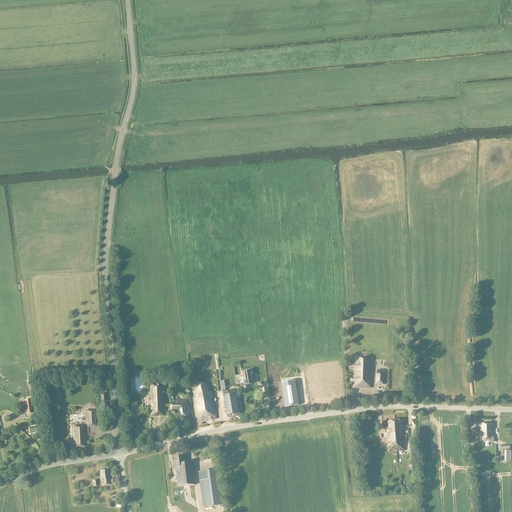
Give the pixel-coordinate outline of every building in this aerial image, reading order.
[(355,388),(371,388),(372,368),(371,368),(372,359),(358,359),(357,366),(356,366),(355,388)] [(245,377),(242,378),(243,383),(245,383),(245,386),(252,384),(251,381),(253,380),(252,371),(244,372),(245,377)] [(199,422),(216,419),(212,392),(208,393),(207,384),(193,386),(194,391),(193,391),(195,400),(195,401),(199,422)] [(165,416),(164,386),(150,386),(152,416),(165,416)] [(280,388),(283,407),(299,405),(296,386),(280,388)] [(239,414),(235,391),(223,393),(227,416),(239,414)] [(33,414),(32,408),(31,400),(24,401),(26,415),(33,414)] [(187,400),(171,401),(171,413),(175,414),(175,411),(179,411),(180,417),(189,416),(187,400)] [(96,426),(95,410),(87,411),(88,427),(96,426)] [(394,428),(394,422),(388,423),(389,427),(387,427),(388,452),(397,452),(395,428),(394,428)] [(403,422),(394,422),(394,428),(395,428),(397,452),(405,451),(404,443),(402,443),(402,439),(404,439),(403,422)] [(491,424),(482,424),(482,427),(480,427),(480,442),(493,442),(493,431),(492,431),(491,424)] [(75,447),(84,447),(84,442),(85,442),(84,426),(73,426),(74,442),(75,442),(75,447)] [(184,456),(175,457),(176,461),(173,461),(173,468),(176,468),(179,487),(195,485),(192,463),(185,464),(184,456)] [(199,472),(204,507),(223,504),(218,469),(199,472)] [(100,471),(102,485),(110,484),(108,470),(100,471)]
